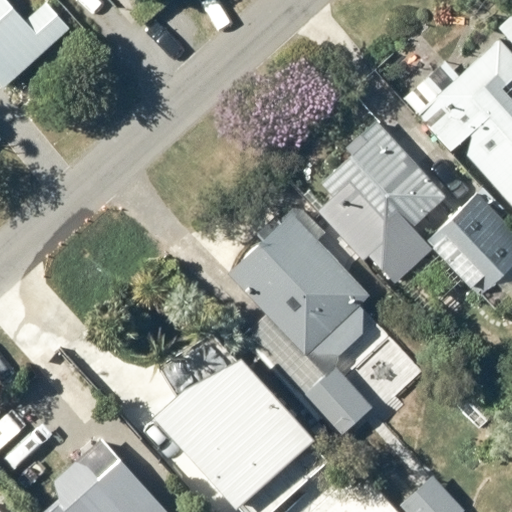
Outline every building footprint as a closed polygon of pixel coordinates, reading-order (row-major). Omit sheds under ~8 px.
[(0,0),(0,94),(73,25),(49,0),(48,0),(26,10),(15,0),(0,0)] [(511,10),(499,23),(511,36),(511,10)] [(511,47),(503,39),(426,108),(511,202),(511,200),(511,47)] [(379,128),(324,183),(334,193),(318,209),(397,287),(436,248),(436,244),(415,228),(447,196),(379,128)] [(511,296),(511,224),(472,185),(435,221),(447,233),(436,244),(500,309),(511,296)] [(294,211),(227,273),(303,356),(370,294),(294,211)] [(240,344),(161,409),(235,497),(314,432),(240,344)] [(335,366),(305,394),(340,432),(371,404),(335,366)] [(73,494),(50,511),(173,511),(121,451),(116,456),(104,442),(60,480),(73,494)] [(431,471),(401,499),(412,511),(463,511),(466,509),(431,471)]
